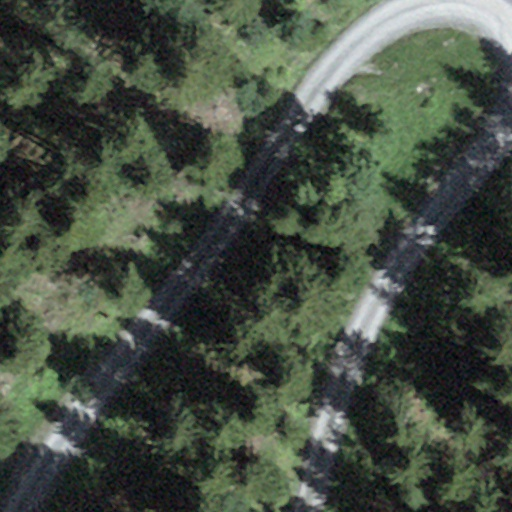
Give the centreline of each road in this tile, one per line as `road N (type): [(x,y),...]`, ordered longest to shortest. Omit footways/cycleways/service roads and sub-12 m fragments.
road 1 (unclassified): [(19,511),(321,81),(388,15),(430,0)]
road 2 (unclassified): [(511,110),(379,287),(341,382),(305,511)]
